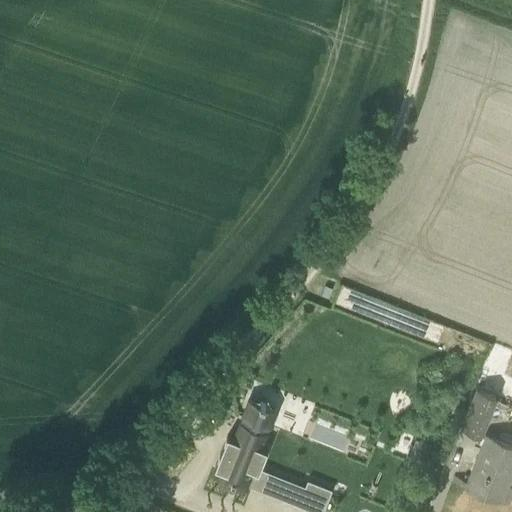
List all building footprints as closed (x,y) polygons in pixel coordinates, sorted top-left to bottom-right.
[(339,285),(332,304),(437,342),(444,322),(339,285)] [(506,391),(511,388),(511,371),(500,378),(506,391)] [(497,394),(475,386),(459,426),(481,434),(497,394)] [(258,445),(266,424),(240,414),(231,437),(224,434),(212,466),(218,469),(216,476),(242,486),(243,483),(317,511),(319,511),(329,488),(304,478),(302,484),(257,467),(265,448),(258,445)] [(511,442),(488,434),(467,485),(501,498),(511,469),(511,442)]
